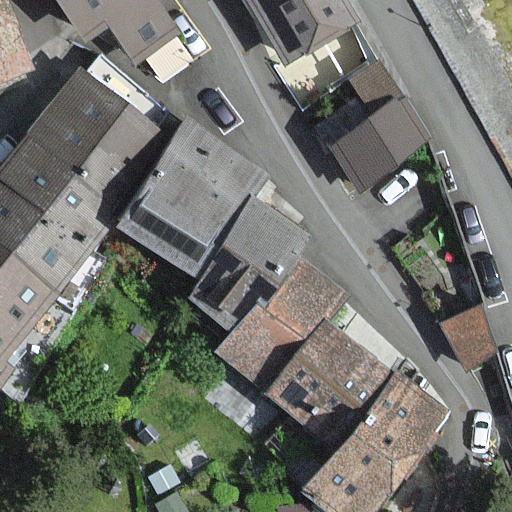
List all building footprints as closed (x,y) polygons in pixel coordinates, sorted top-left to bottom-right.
[(0,0),(0,77),(26,66),(4,0),(0,0)] [(175,28),(155,0),(62,0),(88,35),(111,19),(115,24),(138,55),(175,28)] [(340,0),(252,0),(265,20),(289,60),(353,21),(340,0)] [(0,379),(5,383),(14,373),(0,361),(0,350),(51,288),(83,247),(115,207),(168,142),(149,127),(162,112),(151,103),(97,59),(84,75),(83,74),(30,139),(0,176),(0,379)] [(400,101),(333,147),(360,185),(427,139),(400,101)] [(392,374),(379,365),(323,325),(344,296),(333,288),(294,261),(309,240),(287,224),(256,202),(272,180),(227,147),(192,123),(122,222),(202,279),(189,298),(236,331),(217,357),(272,396),(342,445),(309,492),(337,511),(372,511),(436,423),(444,411),(392,374)]
